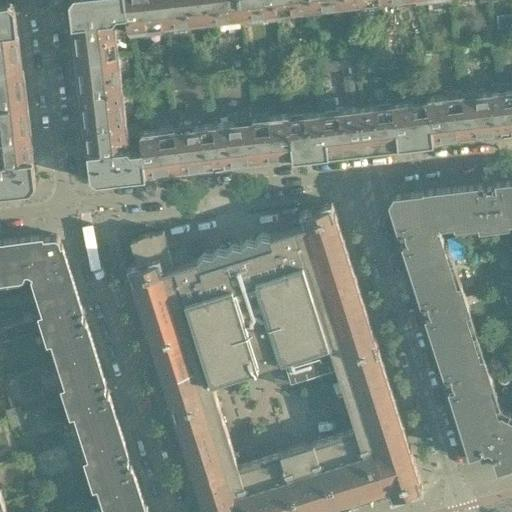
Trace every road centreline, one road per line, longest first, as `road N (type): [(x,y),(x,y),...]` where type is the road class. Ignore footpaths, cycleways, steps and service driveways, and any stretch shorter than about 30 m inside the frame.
road 1 (residential): [(470,511),(361,173)]
road 2 (residential): [(74,206),(173,511)]
road 3 (residential): [(361,173),(74,206)]
road 4 (residential): [(40,0),(63,183),(74,206)]
road 5 (residential): [(361,173),(511,155)]
